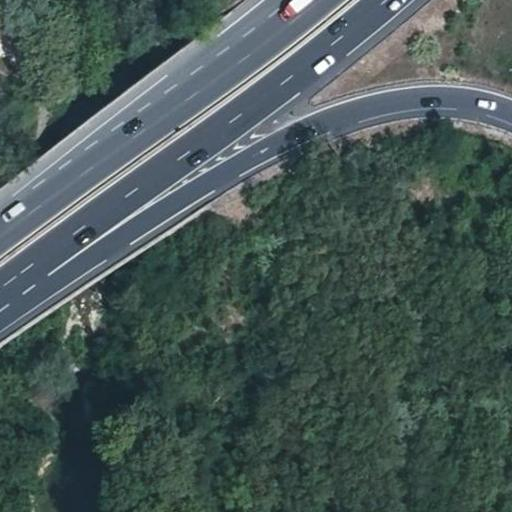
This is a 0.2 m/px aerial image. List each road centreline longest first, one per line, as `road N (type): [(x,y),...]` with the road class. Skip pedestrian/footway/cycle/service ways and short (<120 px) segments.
road 1 (trunk): [(0,328),(358,116),(457,102),(511,116)]
road 2 (trunk): [(0,301),(394,0)]
road 3 (trunk): [(311,0),(178,111),(0,234)]
